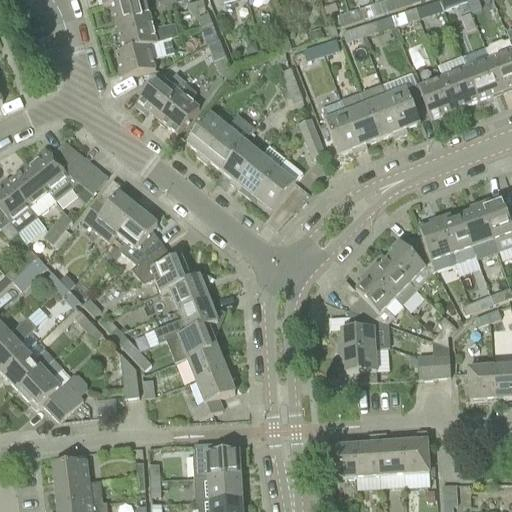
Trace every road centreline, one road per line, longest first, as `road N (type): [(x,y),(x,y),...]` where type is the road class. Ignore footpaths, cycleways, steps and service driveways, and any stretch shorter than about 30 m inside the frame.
road 1 (residential): [(283,280),(363,204),(511,141)]
road 2 (residential): [(283,280),(96,125),(82,101)]
road 3 (residential): [(292,511),(274,348),(283,280)]
road 4 (residential): [(0,457),(173,438)]
road 5 (residential): [(359,429),(511,429)]
